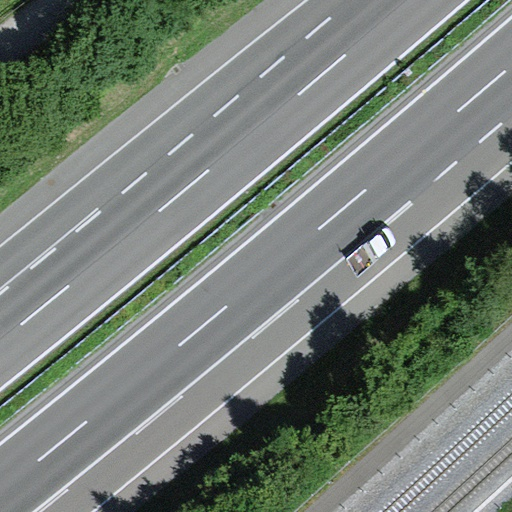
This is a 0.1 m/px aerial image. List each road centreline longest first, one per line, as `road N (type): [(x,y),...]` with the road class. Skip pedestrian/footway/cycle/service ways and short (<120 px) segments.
road 1 (motorway): [(0,486),(511,66)]
road 2 (motorway): [(408,0),(0,339)]
